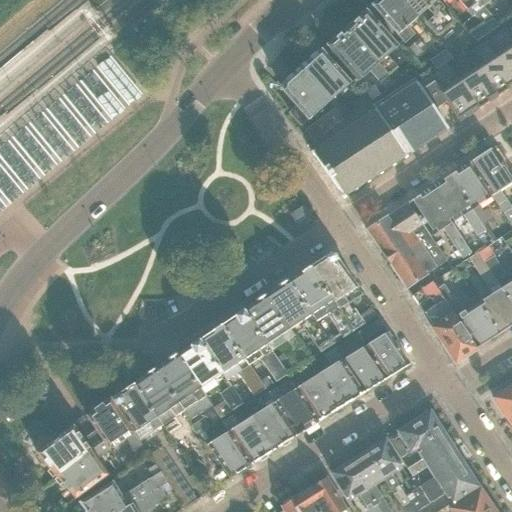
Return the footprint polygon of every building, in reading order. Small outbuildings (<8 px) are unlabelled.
[(160,0),(157,3),(163,11),(165,14),(182,0),(160,0)] [(407,28),(417,19),(400,0),(379,0),(372,7),(405,43),(414,35),(407,28)] [(400,0),(417,19),(428,9),(433,15),(426,22),(438,36),(453,22),(442,10),(444,9),(435,0),(400,0)] [(457,0),(472,17),(483,7),(476,0),(440,0),(443,3),(446,0),(457,0)] [(347,29),(394,83),(403,77),(386,57),(397,47),(366,12),(347,29)] [(486,24),(491,31),(499,26),(493,19),(486,24)] [(479,29),(484,36),(491,31),(486,24),(482,26),(479,29)] [(396,85),(394,83),(347,29),(327,47),(358,82),(370,71),(387,91),(396,85)] [(476,42),(484,36),(479,29),(470,35),(476,42)] [(446,50),(455,42),(447,31),(437,39),(446,50)] [(416,57),(426,48),(418,39),(408,48),(416,57)] [(511,45),(497,55),(511,77),(511,45)] [(445,51),(437,56),(441,61),(443,65),(452,58),(445,51)] [(300,70),(329,102),(349,84),(321,52),(300,70)] [(511,77),(497,55),(478,67),(498,97),(511,88),(511,77)] [(432,65),(436,70),(443,65),(437,56),(430,61),(432,65)] [(478,67),(459,80),(479,110),(498,97),(478,67)] [(308,121),(329,102),(300,70),(284,85),(283,92),(297,108),(290,114),(300,126),(307,120),(308,121)] [(448,130),(414,79),(371,107),(374,111),(372,113),(373,113),(363,120),(362,119),(360,121),(361,121),(350,128),(350,127),(348,129),(348,130),(338,136),(337,136),(335,137),(336,138),(325,145),(325,144),(323,145),(323,146),(314,152),(313,152),(311,153),(313,155),(342,196),(342,197),(343,199),(346,198),(345,197),(354,191),(355,191),(357,190),(356,189),(367,182),(368,183),(370,182),(369,181),(380,174),(380,175),(382,173),(392,166),(393,166),(395,165),(394,164),(404,158),(405,159),(407,157),(406,156),(410,153),(411,155),(413,153),(412,152),(422,145),(423,147),(424,146),(424,144),(434,138),(434,139),(436,138),(435,137),(445,130),(446,131),(448,130)] [(459,80),(440,93),(459,123),(479,110),(459,80)] [(341,108),(336,112),(343,121),(352,115),(344,105),(342,107),(341,108)] [(313,142),(343,121),(336,112),(335,109),(305,131),(313,142)] [(491,197),(491,198),(511,228),(511,209),(500,192),(511,183),(511,180),(491,149),(469,164),(491,197)] [(478,206),(491,198),(491,197),(469,164),(449,177),(482,227),(494,220),(486,208),(481,211),(478,206)] [(485,232),(482,227),(449,177),(428,191),(450,224),(451,224),(463,216),(476,237),(485,232)] [(464,257),(470,254),(451,224),(450,224),(428,191),(408,204),(430,238),(431,237),(443,230),(447,236),(449,235),(461,254),(462,254),(464,257)] [(447,261),(431,237),(430,238),(408,204),(387,218),(366,232),(406,290),(426,276),(426,275),(436,269),(447,261)] [(299,228),(312,219),(303,207),(291,216),(299,228)] [(478,253),(499,284),(506,280),(504,275),(505,274),(488,247),(478,253)] [(498,285),(499,284),(478,253),(468,260),(492,296),(479,304),(499,335),(511,326),(511,304),(502,290),(498,285)] [(310,268),(352,332),(363,324),(353,310),(351,312),(347,305),(362,296),(336,259),(337,258),(328,256),(328,257),(310,268)] [(352,332),(310,268),(301,274),(301,275),(289,283),(315,322),(325,316),(328,318),(341,339),(352,332)] [(499,335),(479,304),(466,313),(454,296),(452,297),(439,279),(433,284),(477,349),(499,335)] [(331,346),(315,322),(289,283),(288,283),(279,289),(267,297),(293,337),(303,330),(303,331),(306,333),(319,353),(331,346)] [(477,349),(433,284),(432,283),(412,298),(417,306),(430,297),(436,305),(424,315),(456,363),(477,349)] [(511,304),(511,283),(502,290),(511,304)] [(308,361),(293,337),(267,297),(266,298),(266,297),(256,303),(257,304),(244,312),(271,351),(281,345),(284,347),(297,368),(308,361)] [(286,375),(271,351),(244,312),(234,318),(222,327),(248,366),(258,360),(259,360),(262,362),(275,383),(286,375)] [(363,344),(385,329),(379,320),(357,335),(363,344)] [(264,390),(248,366),(222,327),(221,327),(212,333),(200,341),(226,381),(236,374),(236,375),(240,377),(252,398),(264,390)] [(367,346),(387,379),(410,366),(387,333),(367,346)] [(226,381),(200,341),(199,342),(199,341),(190,347),(190,348),(177,356),(210,407),(211,407),(204,396),(214,389),(214,390),(217,392),(224,402),(213,409),(220,419),(242,405),(226,381)] [(336,348),(341,356),(347,352),(341,345),(336,348)] [(365,394),(387,379),(367,346),(344,361),(365,394)] [(339,357),(341,356),(336,348),(334,349),(325,355),(332,367),(321,374),(342,408),(365,394),(344,361),(342,362),(339,357)] [(210,407),(177,356),(168,362),(155,371),(171,394),(190,420),(210,407)] [(171,394),(155,371),(155,370),(146,376),(134,385),(161,427),(183,412),(189,421),(190,420),(171,394)] [(342,408),(321,374),(309,382),(301,371),(289,379),(298,389),(299,388),(320,422),(342,408)] [(161,427),(134,385),(133,385),(124,391),(111,399),(111,400),(112,400),(139,441),(143,446),(140,440),(161,427)] [(299,388),(298,389),(283,398),(276,388),(269,392),(297,436),(320,422),(299,388)] [(509,420),(511,417),(511,388),(493,401),(502,414),(504,413),(509,420)] [(274,451),(297,436),(269,392),(260,398),(266,409),(253,417),(274,451)] [(134,452),(143,446),(139,441),(112,400),(111,400),(88,417),(104,442),(109,450),(124,440),(134,452)] [(409,453),(442,432),(429,413),(399,433),(406,444),(395,451),(400,459),(409,453)] [(104,442),(88,417),(87,418),(85,416),(75,423),(85,438),(82,441),(73,428),(37,455),(56,477),(104,442)] [(274,451),(253,417),(240,426),(233,416),(222,423),(229,433),(230,432),(251,465),(274,451)] [(197,435),(208,427),(203,419),(191,426),(192,432),(197,435)] [(229,479),(251,465),(230,432),(229,433),(208,446),(229,479)] [(427,468),(454,451),(448,443),(449,440),(446,436),(443,435),(442,432),(409,453),(409,454),(410,455),(416,452),(422,460),(407,470),(412,477),(427,468)] [(96,461),(109,450),(104,442),(56,477),(75,500),(108,477),(96,461)] [(417,500),(412,492),(411,493),(412,494),(406,497),(399,487),(392,475),(402,469),(385,442),(383,443),(380,442),(376,445),(375,448),(367,453),(384,480),(403,509),(417,500)] [(417,500),(465,469),(460,461),(461,458),(458,454),(455,453),(454,451),(427,468),(433,478),(423,485),(412,492),(417,500)] [(374,486),(384,480),(367,453),(366,454),(363,453),(358,456),(358,459),(350,464),(380,511),(390,511),(381,497),(374,486)] [(380,511),(350,464),(342,468),(339,468),(335,471),(334,473),(332,475),(349,502),(359,495),(367,507),(369,511),(380,511)] [(465,469),(417,500),(403,509),(404,511),(414,511),(443,494),(450,505),(477,488),(475,485),(476,483),(473,478),(470,478),(465,469)] [(85,511),(122,511),(160,488),(167,483),(161,473),(122,498),(113,483),(79,504),(85,511)] [(305,492),(317,511),(345,511),(346,511),(326,479),(324,480),(322,476),(311,483),(313,487),(305,492)] [(182,479),(180,480),(171,486),(170,486),(183,507),(196,499),(182,479)] [(160,488),(122,511),(145,511),(166,499),(160,488)] [(493,511),(489,505),(490,504),(490,503),(490,502),(490,501),(490,500),(485,494),(485,493),(483,493),(482,493),(481,494),(479,491),(450,510),(451,511),(493,511)] [(317,511),(305,492),(295,498),(293,494),(279,503),(284,511),(282,511),(317,511)]
